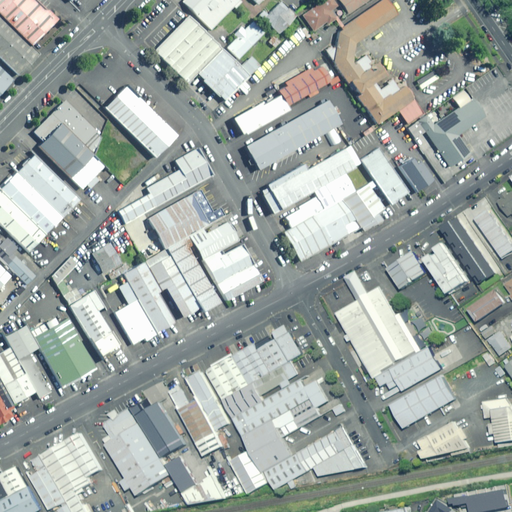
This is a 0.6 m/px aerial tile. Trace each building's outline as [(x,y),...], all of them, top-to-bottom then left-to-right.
[(35,0),(0,0),(0,15),(29,46),(56,20),(35,0)] [(233,0),(179,0),(179,1),(208,28),(234,1),(233,0)] [(331,19),(333,18),(328,10),(333,7),(328,0),(320,0),(299,16),(309,31),(322,22),(323,25),(331,19)] [(343,86),(345,85),(354,97),(351,99),(371,126),(392,112),(402,126),(416,116),(397,89),(393,92),(388,84),(373,94),(368,87),(382,77),(373,65),(368,68),(361,57),(348,66),(347,64),(351,44),(393,14),(383,0),(379,0),(341,28),(339,30),(332,34),(327,60),(343,86)] [(334,0),(345,15),(365,0),(334,0)] [(276,1),(259,18),(275,34),(292,16),(276,1)] [(218,49),(176,8),(142,43),(185,84),(193,75),(218,49)] [(0,15),(0,58),(17,75),(38,54),(29,46),(0,15)] [(341,28),(333,18),(331,19),(339,30),(341,28)] [(247,23),(243,27),(241,25),(229,37),(231,39),(223,47),(235,59),(259,35),(247,23)] [(279,42),(273,36),(267,43),(273,49),(279,42)] [(245,74),(218,49),(193,75),(199,81),(197,83),(213,97),(215,95),(220,100),(245,74)] [(305,70),(281,84),(282,87),(274,92),(284,108),(327,82),(317,66),(307,72),(305,70)] [(121,88),(100,109),(149,159),(170,138),(121,88)] [(276,97),(260,106),(258,103),(227,122),(236,136),(239,134),(241,137),(285,110),(276,97)] [(425,133),(449,168),(470,154),(458,136),(485,118),(473,100),(433,127),(426,117),(407,130),(414,140),(425,133)] [(323,102),(241,148),(254,172),(334,127),(337,126),(323,102)] [(75,191),(81,186),(85,190),(93,182),(88,178),(99,167),(88,156),(97,139),(62,103),(46,118),(46,119),(29,135),(39,144),(33,149),(75,191)] [(119,169),(122,167),(127,162),(128,164),(137,156),(124,142),(117,149),(113,144),(104,152),(119,169)] [(208,177),(202,164),(194,149),(170,162),(175,172),(142,190),(145,195),(113,212),(120,224),(154,206),(208,177)] [(300,163),(265,184),(269,190),(265,192),(277,212),(351,169),(339,149),(304,169),(300,163)] [(375,149),(357,161),(387,204),(405,192),(375,149)] [(33,156),(15,174),(59,219),(77,201),(33,156)] [(417,162),(413,164),(409,158),(395,167),(413,193),(430,181),(417,162)] [(131,177),(123,168),(116,174),(124,184),(131,177)] [(15,174),(0,188),(0,193),(42,236),(59,219),(15,174)] [(288,229),(352,191),(342,174),(311,192),(314,196),(295,207),(297,210),(282,219),(288,229)] [(352,191),(340,199),(356,227),(359,231),(375,221),(372,215),(381,210),(365,183),(352,191)] [(218,208),(211,211),(200,189),(145,218),(162,250),(185,237),(202,229),(223,217),(218,208)] [(511,195),(510,192),(506,195),(503,191),(498,194),(501,198),(496,202),(506,217),(510,214),(511,216),(511,195)] [(0,193),(0,225),(26,252),(42,236),(0,193)] [(356,227),(340,199),(288,229),(280,233),(297,262),(356,227)] [(511,249),(485,210),(473,218),(500,258),(511,250),(511,249)] [(497,274),(460,217),(443,228),(446,233),(449,231),(453,237),(450,239),(454,246),(458,244),(460,247),(456,249),(458,253),(460,252),(462,255),(465,253),(468,258),(464,261),(469,268),(472,266),(474,269),(470,272),(475,280),(479,277),(482,283),(497,274)] [(191,247),(198,260),(235,241),(225,223),(204,234),(202,229),(185,237),(191,247)] [(185,237),(162,250),(194,311),(195,313),(216,302),(187,248),(191,247),(185,237)] [(110,242),(91,252),(103,273),(122,262),(110,242)] [(442,264),(438,266),(431,255),(423,260),(446,296),(467,283),(442,244),(433,249),(442,264)] [(0,265),(20,285),(30,275),(0,245),(0,265)] [(237,245),(213,258),(211,254),(198,260),(220,302),(257,282),(237,245)] [(140,262),(157,293),(164,289),(179,318),(194,311),(162,250),(140,262)] [(424,273),(410,252),(386,268),(400,289),(424,273)] [(72,264),(66,258),(47,277),(54,283),(72,264)] [(154,294),(157,293),(140,262),(118,273),(123,283),(150,334),(170,324),(154,294)] [(354,300),(365,294),(353,272),(342,278),(354,300)] [(511,280),(503,287),(511,300),(511,280)] [(150,334),(123,283),(114,288),(124,306),(111,313),(128,345),(141,338),(142,340),(151,336),(150,334)] [(373,378),(416,355),(379,287),(365,294),(354,300),(334,311),(371,379),(373,378)] [(493,292),(465,311),(474,324),(502,305),(493,292)] [(113,348),(93,312),(99,309),(90,293),(80,298),(66,306),(94,358),(113,348)] [(65,320),(29,339),(55,389),(92,370),(65,320)] [(273,339),(285,362),(300,355),(284,326),(270,333),(273,339)] [(48,391),(27,353),(34,349),(22,327),(1,338),(33,399),(48,391)] [(496,333),(492,327),(482,334),(486,340),(496,333)] [(511,348),(500,332),(488,340),(500,357),(511,348)] [(252,346),(267,375),(280,369),(287,365),(285,362),(273,339),(269,342),(266,335),(250,343),(252,346)] [(230,357),(245,387),(267,375),(252,346),(230,357)] [(29,393),(6,348),(0,351),(0,392),(7,405),(29,393)] [(378,386),(384,382),(387,388),(395,384),(399,392),(439,371),(433,360),(432,360),(426,349),(416,355),(373,378),(378,386)] [(495,363),(488,353),(482,357),(489,367),(495,363)] [(206,369),(222,399),(245,387),(230,357),(206,369)] [(511,361),(503,368),(511,381),(511,361)] [(506,374),(500,367),(495,370),(500,378),(506,374)] [(285,379),(280,369),(267,375),(245,387),(222,399),(230,416),(256,404),(252,396),(277,383),(284,380),(285,379)] [(199,371),(184,378),(195,401),(211,431),(226,424),(199,371)] [(453,400),(440,376),(388,404),(401,428),(453,400)] [(284,380),(277,383),(281,391),(288,388),(284,380)] [(288,460),(277,437),(316,417),(312,409),(325,403),(314,382),(302,388),(299,382),(288,388),(281,391),(256,404),(230,416),(248,451),(260,474),(288,460)] [(180,389),(168,395),(193,445),(200,441),(213,435),(211,431),(195,401),(188,405),(180,389)] [(482,419),(491,419),(492,425),(486,426),(487,435),(493,435),(494,445),(511,442),(511,410),(505,400),(481,402),(482,419)] [(133,408),(164,458),(187,444),(161,402),(149,409),(145,401),(133,408)] [(342,404),(334,408),(338,415),(346,411),(342,404)] [(127,490),(133,487),(139,496),(147,491),(174,475),(163,457),(131,407),(110,420),(107,425),(113,434),(104,439),(107,444),(128,478),(122,482),(127,490)] [(418,444),(422,451),(418,454),(422,461),(468,448),(463,440),(466,438),(460,429),(456,431),(452,424),(418,444)] [(77,434),(62,442),(82,479),(97,471),(77,434)] [(288,460),(260,474),(265,485),(268,490),(312,468),(349,449),(341,434),(288,460)] [(62,442),(38,454),(64,502),(69,511),(85,511),(75,491),(86,486),(82,479),(62,442)] [(361,469),(349,449),(312,468),(317,479),(361,469)] [(248,451),(227,462),(244,495),(265,485),(260,474),(248,451)] [(38,454),(28,460),(35,472),(27,476),(46,511),(64,502),(38,454)] [(183,455),(169,464),(186,492),(200,483),(183,455)] [(0,474),(0,499),(25,487),(14,467),(0,474)] [(511,474),(458,485),(459,492),(475,489),(479,500),(511,494),(511,474)] [(215,475),(186,492),(193,504),(228,496),(215,475)] [(33,511),(37,510),(25,487),(0,499),(0,511),(33,511)] [(454,511),(456,510),(441,499),(432,511),(454,511)] [(503,511),(503,507),(495,508),(494,503),(489,503),(490,509),(483,510),(483,511),(503,511)]
